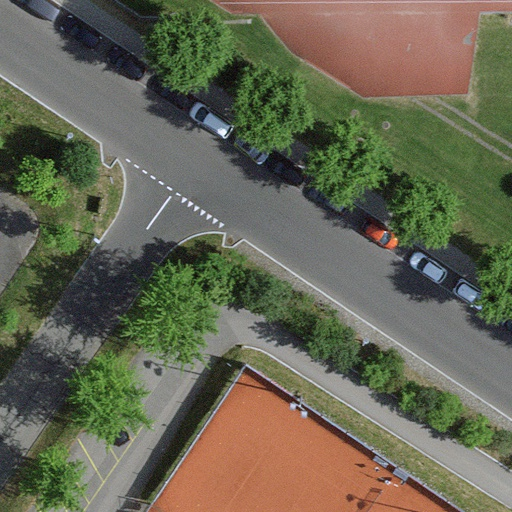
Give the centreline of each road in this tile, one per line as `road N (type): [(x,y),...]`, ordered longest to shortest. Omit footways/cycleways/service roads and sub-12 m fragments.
road 1 (unclassified): [(0,40),(511,378)]
road 2 (unknown): [(81,511),(182,363)]
